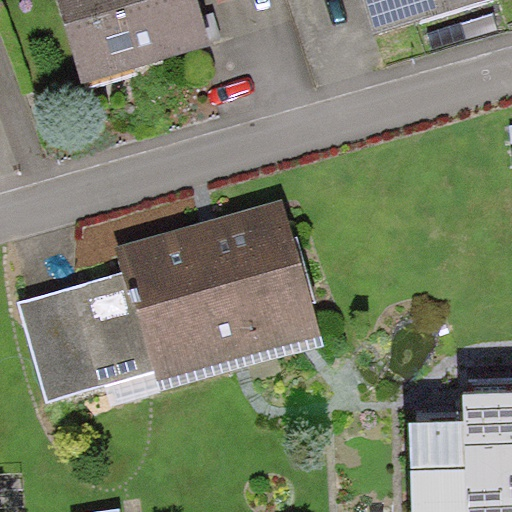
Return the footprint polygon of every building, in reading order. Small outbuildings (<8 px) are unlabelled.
[(53,0),(79,67),(210,18),(203,0),(53,0)] [(358,0),(368,25),(439,0),(358,0)] [(121,260),(14,290),(41,390),(310,316),(277,193),(115,238),(121,260)] [(460,389),(413,390),(415,510),(511,507),(511,355),(460,357),(460,389)] [(26,511),(17,455),(0,457),(0,511),(26,511)]
